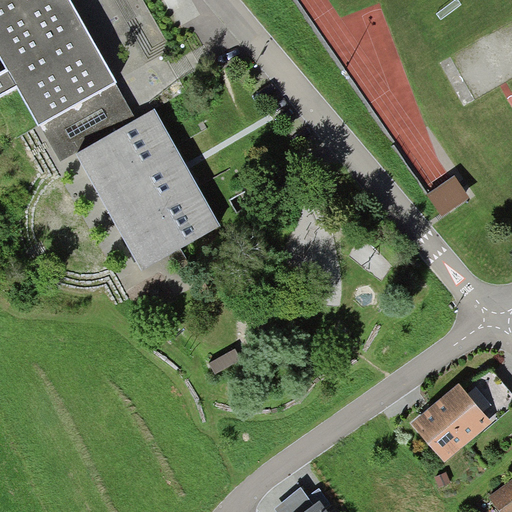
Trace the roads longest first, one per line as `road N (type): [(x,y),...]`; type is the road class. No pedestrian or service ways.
road 1 (residential): [(498,321),(220,0)]
road 2 (residential): [(234,511),(303,449),(498,321)]
